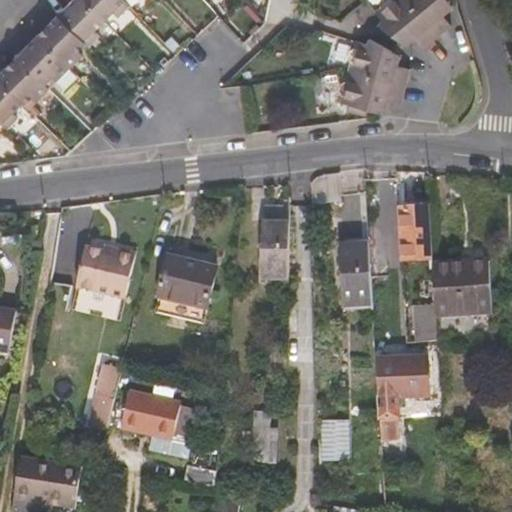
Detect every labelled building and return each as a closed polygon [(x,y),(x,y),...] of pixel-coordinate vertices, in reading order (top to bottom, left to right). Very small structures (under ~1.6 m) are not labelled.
[(102,34),(98,30),(107,21),(85,0),(75,0),(59,16),(88,45),(89,46),(102,34)] [(116,12),(120,16),(131,6),(125,0),(85,0),(107,21),(116,12)] [(381,0),(381,2),(373,9),(382,20),(380,24),(402,38),(411,31),(415,36),(425,47),(438,36),(409,0),(381,0)] [(409,0),(438,36),(453,24),(444,13),(439,8),(448,0),(409,0)] [(444,13),(456,3),(452,0),(448,0),(439,8),(444,13)] [(85,58),(81,52),(88,45),(59,16),(39,35),(73,69),(85,58)] [(402,38),(408,42),(415,36),(411,31),(402,38)] [(57,76),(62,80),(73,69),(39,35),(20,54),(48,84),(57,76)] [(347,55),(352,63),(350,72),(406,86),(412,68),(399,65),(390,63),(393,49),(372,38),(370,40),(358,38),(357,44),(349,48),(347,55)] [(399,65),(402,53),(393,49),(390,63),(399,65)] [(35,98),(38,102),(53,89),(48,84),(20,54),(0,74),(0,79),(24,104),(26,106),(35,98)] [(354,104),(353,109),(375,115),(376,110),(380,111),(383,98),(390,101),(403,104),(406,86),(350,72),(349,76),(341,81),(339,89),(344,95),(343,101),(354,104)] [(23,117),(17,111),(24,104),(0,79),(0,120),(9,129),(23,117)] [(380,111),(386,112),(390,101),(383,98),(380,111)] [(315,202),(342,201),(341,174),(314,175),(315,202)] [(417,208),(417,199),(399,200),(399,208),(417,208)] [(433,259),(429,199),(417,199),(417,208),(399,208),(402,261),(433,259)] [(291,224),(291,216),(265,215),(264,223),(291,224)] [(262,280),(289,281),(291,224),(264,223),(262,280)] [(339,236),(340,247),(370,244),(369,235),(339,236)] [(388,274),(386,243),(370,244),(372,275),(388,274)] [(373,304),(372,275),(370,244),(340,247),(344,306),(373,304)] [(86,250),(77,286),(124,297),(134,256),(117,251),(115,257),(86,250)] [(156,312),(205,325),(208,310),(217,268),(170,258),(160,297),(156,312)] [(494,312),(490,260),(433,264),(436,303),(437,315),(494,312)] [(290,288),(289,281),(262,280),(261,287),(290,288)] [(436,303),(416,305),(418,341),(438,340),(437,315),(436,303)] [(0,350),(9,352),(16,310),(0,307),(0,350)] [(379,399),(380,417),(399,417),(401,417),(401,397),(436,396),(435,356),(380,358),(381,398),(379,399)] [(106,361),(91,425),(108,429),(116,396),(112,396),(120,365),(106,361)] [(181,404),(130,392),(121,429),(172,442),(181,404)] [(272,411),(255,410),(254,427),(271,429),(272,411)] [(382,441),(400,440),(399,417),(380,417),(382,441)] [(349,459),(348,421),(331,420),(333,460),(344,460),(349,459)] [(280,429),(271,429),(254,427),(253,460),(278,462),(280,429)] [(21,459),(11,511),(75,511),(83,469),(21,459)] [(333,473),(344,474),(344,460),(333,460),(333,473)] [(358,471),(359,504),(386,504),(384,472),(358,471)]
